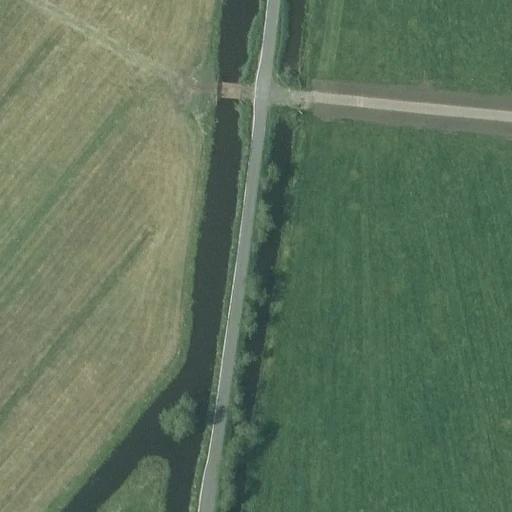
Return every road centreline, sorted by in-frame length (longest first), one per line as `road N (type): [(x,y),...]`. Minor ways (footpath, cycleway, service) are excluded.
road 1 (unclassified): [(207,511),(275,0)]
road 2 (track): [(44,0),(212,89),(511,116)]
